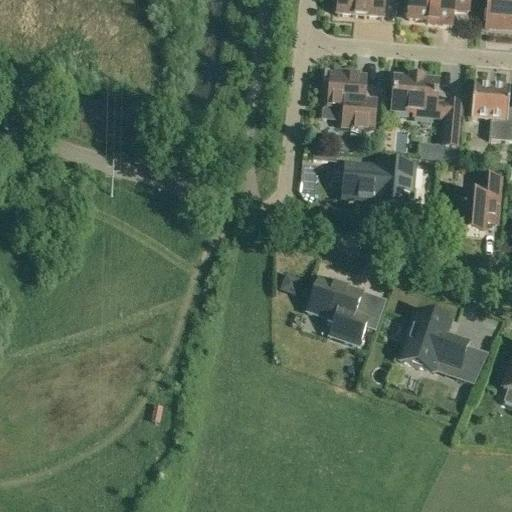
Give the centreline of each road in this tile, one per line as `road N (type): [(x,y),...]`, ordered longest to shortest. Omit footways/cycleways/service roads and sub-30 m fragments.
road 1 (unclassified): [(281,224),(0,130)]
road 2 (unclassified): [(511,303),(281,224)]
road 3 (residential): [(511,62),(310,39)]
road 4 (residential): [(281,224),(310,39)]
